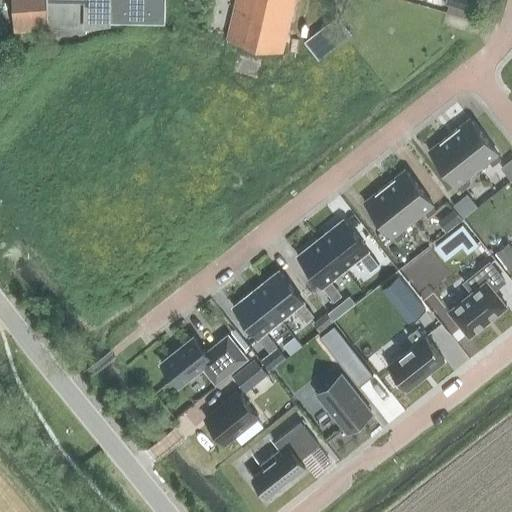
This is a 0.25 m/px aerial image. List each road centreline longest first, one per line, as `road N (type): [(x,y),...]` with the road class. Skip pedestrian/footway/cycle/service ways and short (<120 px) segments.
road 1 (residential): [(147,326),(471,70)]
road 2 (residential): [(302,511),(511,347)]
road 3 (tertiary): [(165,511),(0,306)]
